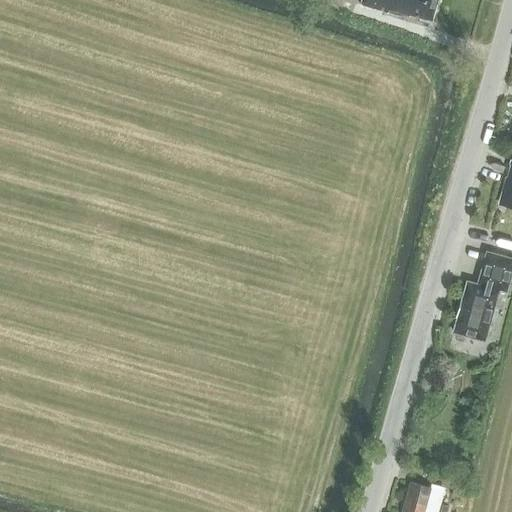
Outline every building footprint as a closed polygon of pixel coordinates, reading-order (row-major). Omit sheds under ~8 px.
[(431,21),(436,0),(361,0),(360,6),(407,19),(408,15),(431,21)] [(511,160),(511,161),(510,165),(511,165),(508,178),(506,178),(498,205),(511,208),(511,160)] [(504,294),(511,265),(511,259),(486,253),(479,276),(488,278),(485,288),(466,283),(462,298),(461,297),(455,317),(457,317),(452,333),(484,341),(497,292),(504,294)] [(458,498),(462,484),(454,482),(450,496),(458,498)] [(434,511),(441,492),(410,483),(402,511),(434,511)]
